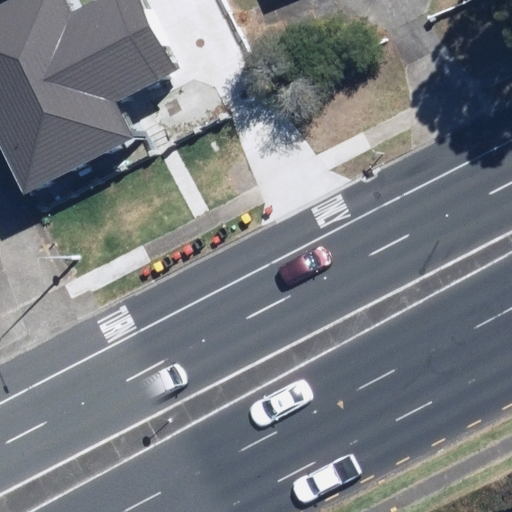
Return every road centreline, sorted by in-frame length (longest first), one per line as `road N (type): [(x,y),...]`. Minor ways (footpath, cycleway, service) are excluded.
road 1 (primary): [(0,459),(511,193)]
road 2 (primary): [(511,365),(229,511)]
